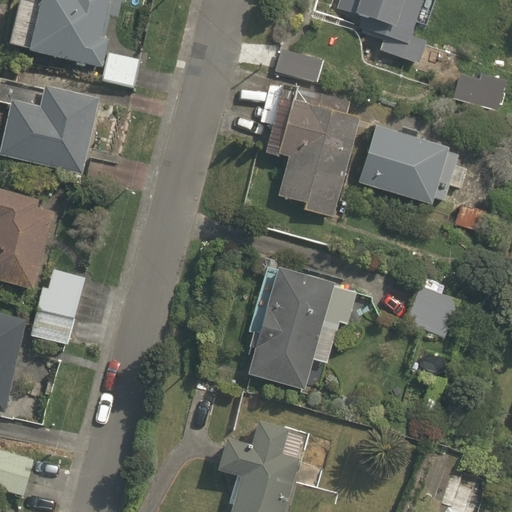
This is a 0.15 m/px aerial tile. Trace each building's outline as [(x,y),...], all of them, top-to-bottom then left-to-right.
[(99,81),(133,89),(140,62),(105,54),(108,40),(101,38),(109,0),(39,0),(39,1),(33,0),(18,0),(7,46),(8,46),(102,68),(99,81)] [(378,54),(419,66),(426,43),(411,38),(422,0),(339,0),(336,11),(332,25),(382,41),(378,54)] [(274,72),(315,83),(320,62),(279,52),(274,72)] [(450,100),(483,109),(496,113),(504,83),(483,77),(479,76),(477,83),(456,77),(450,100)] [(0,155),(81,174),(98,99),(44,87),(43,91),(0,80),(0,104),(9,106),(0,145),(0,155)] [(306,215),(334,222),(359,124),(348,121),(351,107),(272,87),(261,127),(274,131),(267,157),(290,163),(280,202),(307,209),(306,215)] [(359,184),(431,206),(434,200),(444,203),(448,190),(460,193),(467,170),(455,166),(459,153),(376,127),(359,184)] [(0,281),(34,290),(52,214),(35,210),(37,200),(0,191),(0,281)] [(485,216),(459,207),(451,227),(477,237),(485,216)] [(434,217),(377,208),(373,230),(431,239),(434,217)] [(42,287),(36,311),(74,320),(85,277),(53,269),(48,289),(42,287)] [(354,291),(276,269),(246,374),(302,391),(320,329),(334,333),(338,322),(345,324),(354,291)] [(406,324),(445,338),(457,302),(419,288),(406,324)] [(74,320),(36,311),(30,335),(31,336),(68,345),(74,320)] [(0,412),(4,413),(25,322),(0,316),(0,412)] [(446,361),(420,355),(416,371),(442,377),(446,361)] [(434,416),(443,382),(430,378),(421,412),(434,416)] [(349,419),(353,402),(343,399),(342,403),(333,401),(330,411),(338,413),(337,415),(349,419)] [(295,459),(301,438),(287,434),(288,430),(257,421),(250,446),(226,439),(217,471),(240,477),(230,511),(283,511),(299,460),(295,459)] [(0,490),(22,498),(34,461),(0,449),(0,490)]
